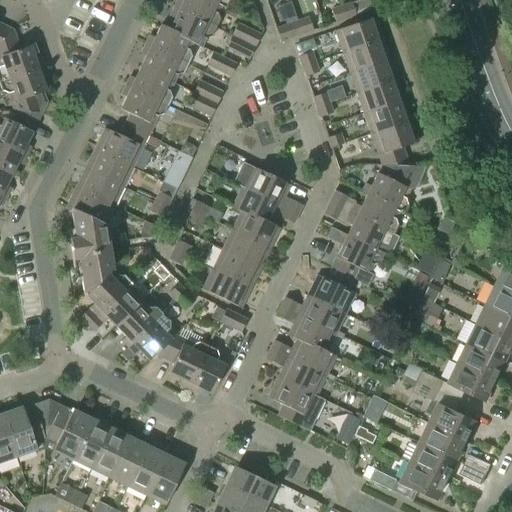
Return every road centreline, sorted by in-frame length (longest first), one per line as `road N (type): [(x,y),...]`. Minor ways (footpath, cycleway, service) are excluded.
road 1 (residential): [(228,417),(261,323),(330,179),(287,59),(239,75),(203,154)]
road 2 (residential): [(60,361),(39,208),(74,116)]
road 3 (residential): [(375,511),(347,497),(333,466),(228,417)]
road 4 (residential): [(208,430),(60,361)]
road 5 (tertiary): [(511,135),(460,0)]
road 6 (residential): [(74,116),(135,0)]
road 7 (residential): [(74,116),(34,0)]
